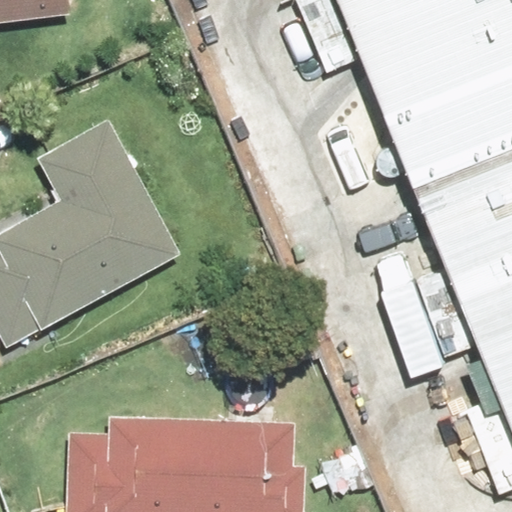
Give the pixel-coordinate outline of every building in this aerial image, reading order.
[(0,0),(0,14),(81,5),(80,0),(0,0)] [(342,0),(302,0),(334,75),(369,61),(342,0)] [(511,0),(356,0),(511,392),(511,0)] [(0,230),(0,307),(17,339),(192,245),(120,114),(50,151),(72,191),(0,230)] [(307,412),(121,405),(120,428),(77,427),(73,511),(316,511),(319,456),(305,456),(307,412)]
